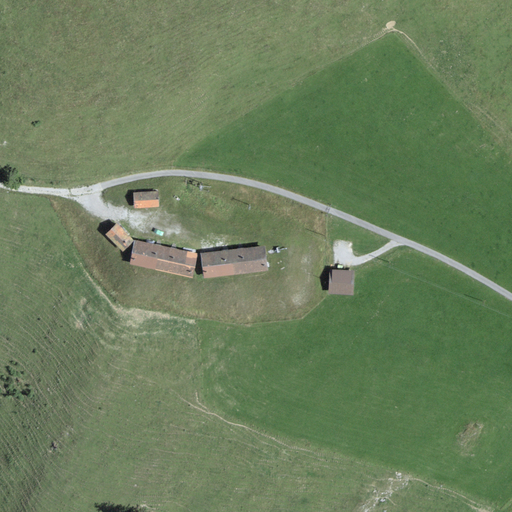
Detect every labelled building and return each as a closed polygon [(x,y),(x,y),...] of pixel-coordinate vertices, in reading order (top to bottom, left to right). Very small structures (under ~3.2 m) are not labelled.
[(159,191),(134,192),(134,207),(159,206),(159,191)] [(136,239),(120,222),(109,232),(125,249),(136,239)] [(203,252),(137,240),(133,263),(198,275),(203,252)] [(271,245),(205,254),(208,275),(274,267),(271,245)] [(352,267),(329,268),(330,292),(353,291),(352,267)]
